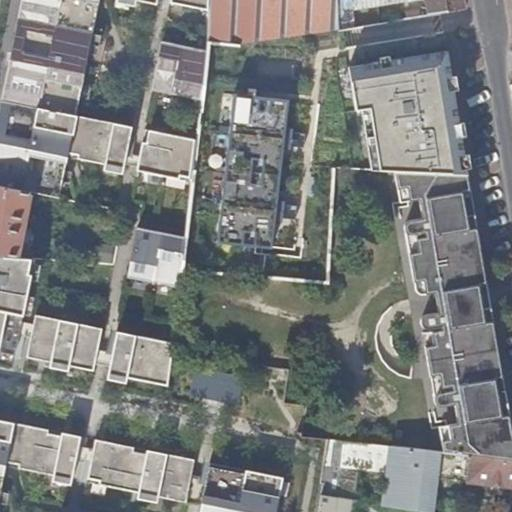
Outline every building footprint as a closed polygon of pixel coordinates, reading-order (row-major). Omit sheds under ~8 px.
[(77,117),(100,5),(74,0),(24,0),(0,120),(0,135),(65,157),(69,158),(105,166),(106,162),(125,166),(132,128),(95,121),(94,125),(76,121),(77,117)] [(173,0),(172,5),(212,13),(212,0),(173,0)] [(212,0),(212,13),(210,42),(241,44),(243,44),(341,29),(339,0),(212,0)] [(339,0),(341,29),(351,27),(352,11),(413,1),(412,0),(427,0),(430,15),(443,13),(467,10),(465,0),(339,0)] [(203,101),(209,53),(164,44),(154,92),(203,101)] [(371,108),(371,110),(456,97),(450,59),(449,51),(350,67),(357,110),(371,108)] [(218,243),(271,250),(278,185),(283,185),(285,170),(280,170),(288,103),(255,99),(256,91),(249,90),(248,98),(235,97),(218,243)] [(395,171),(468,174),(460,126),(456,97),(371,110),(376,136),(369,137),(370,144),(377,143),(382,171),(395,171)] [(195,172),(199,141),(146,131),(139,169),(152,171),(151,175),(194,183),(195,172)] [(65,157),(0,135),(0,153),(67,168),(69,158),(65,157)] [(0,153),(0,186),(32,193),(61,199),(67,168),(0,153)] [(468,174),(395,171),(400,201),(419,198),(423,217),(410,220),(408,221),(406,223),(406,226),(406,229),(407,232),(406,232),(409,246),(480,249),(476,226),(475,215),(468,174)] [(0,255),(18,257),(21,243),(30,245),(33,231),(24,229),(32,193),(0,186),(0,255)] [(183,272),(187,238),(138,228),(128,276),(181,286),(183,272)] [(480,249),(409,246),(416,288),(417,291),(420,293),(424,294),(436,292),(438,298),(449,296),(448,290),(488,282),(486,275),(481,249),(480,249)] [(18,257),(0,255),(0,350),(16,354),(20,334),(23,321),(35,259),(18,257)] [(74,270),(84,271),(85,263),(75,262),(74,270)] [(441,425),(446,454),(511,461),(511,417),(493,314),(490,310),(487,309),(482,309),(449,314),(448,311),(428,314),(425,316),(423,321),(423,323),(425,325),(429,327),(433,327),(433,330),(424,331),(436,394),(437,394),(437,400),(439,403),(443,405),(457,402),(461,422),(441,425)] [(33,336),(29,356),(51,361),(52,358),(71,362),(71,365),(94,370),(102,331),(88,328),(88,324),(55,317),(54,321),(37,317),(36,323),(33,336)] [(36,323),(23,321),(20,334),(33,336),(36,323)] [(159,339),(118,330),(109,369),(129,374),(128,376),(168,385),(174,345),(158,342),(159,339)] [(52,358),(51,361),(50,366),(70,370),(71,365),(71,362),(52,358)] [(246,379),(197,368),(191,396),(239,407),(246,379)] [(129,374),(109,369),(108,378),(127,382),(128,376),(129,374)] [(83,436),(0,419),(0,463),(7,466),(56,476),(57,472),(75,475),(83,436)] [(98,439),(89,482),(141,493),(142,488),(160,492),(159,496),(188,502),(188,501),(194,474),(196,462),(178,458),(178,455),(98,439)] [(391,447),(330,440),(320,496),(354,501),(359,475),(384,478),(384,474),(387,474),(391,447)] [(511,461),(446,454),(391,447),(387,474),(382,506),(424,511),(433,511),(438,479),(491,486),(490,492),(501,494),(502,487),(511,488),(511,461)] [(277,511),(284,477),(211,462),(208,477),(203,504),(221,508),(220,511),(277,511)] [(188,501),(203,504),(208,477),(194,474),(188,501)] [(142,488),(141,493),(140,499),(158,503),(159,496),(160,492),(142,488)] [(354,501),(320,496),(317,511),(356,511),(358,502),(354,501)]
